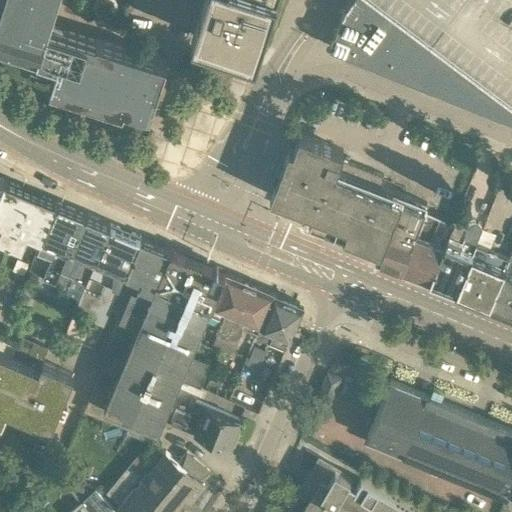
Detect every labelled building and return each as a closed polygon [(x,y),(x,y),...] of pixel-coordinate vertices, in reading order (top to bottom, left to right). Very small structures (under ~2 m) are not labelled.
[(0,0),(0,43),(37,56),(38,55),(58,61),(49,86),(144,117),(144,118),(145,118),(146,119),(147,119),(148,119),(149,118),(150,117),(150,116),(151,116),(151,115),(151,114),(150,114),(167,61),(148,55),(48,23),(52,9),(54,0),(0,0)] [(203,0),(192,35),(191,38),(211,44),(256,59),(274,0),(203,0)] [(511,0),(350,0),(345,8),(329,47),(353,57),(466,103),(511,121),(511,0)] [(205,79),(195,80),(197,93),(207,92),(205,79)] [(382,181),(384,176),(340,159),(343,151),(299,134),(297,140),(300,142),(297,151),(289,148),(284,162),(285,163),(282,172),(280,171),(279,173),(281,174),(277,183),(275,183),(270,196),(312,213),(309,223),(322,228),(322,229),(344,237),(344,236),(380,251),(377,257),(376,257),(375,259),(401,270),(415,234),(421,218),(424,211),(424,210),(427,203),(403,194),(382,181)] [(0,228),(0,239),(9,243),(31,191),(5,180),(0,190),(0,222),(2,224),(0,228)] [(41,240),(57,202),(31,191),(9,243),(21,248),(27,234),(41,240)] [(57,202),(41,240),(36,253),(50,259),(43,277),(57,283),(70,252),(86,214),(57,202)] [(475,245),(481,228),(481,226),(478,223),(477,221),(475,221),(473,221),(470,222),(468,223),(464,221),(471,206),(461,202),(453,221),(453,222),(444,245),(429,281),(454,291),(474,245),(475,245)] [(415,234),(401,270),(429,281),(444,245),(431,240),(440,217),(424,211),(421,218),(415,234)] [(87,283),(90,276),(95,262),(110,224),(86,214),(70,252),(82,257),(73,278),(87,283)] [(95,262),(90,276),(106,283),(103,290),(102,290),(99,297),(84,290),(74,313),(103,326),(125,273),(140,237),(110,224),(95,262)] [(171,249),(140,237),(125,273),(141,279),(136,291),(131,289),(119,318),(138,326),(171,249)] [(508,258),(475,245),(474,245),(454,291),(488,305),(508,258)] [(105,360),(87,401),(158,430),(160,431),(181,380),(191,355),(208,315),(226,272),(171,249),(138,326),(125,359),(112,354),(109,362),(105,360)] [(509,254),(508,258),(488,305),(505,312),(511,294),(511,253),(510,253),(509,254)] [(24,276),(29,263),(18,259),(13,271),(24,276)] [(216,335),(226,339),(250,282),(226,272),(208,315),(222,321),(216,335)] [(274,293),(250,282),(226,339),(223,346),(234,350),(242,329),(257,335),(274,293)] [(274,293),(257,335),(255,338),(285,351),(302,309),(300,303),(274,293)] [(50,348),(34,342),(22,337),(16,350),(44,362),(50,348)] [(260,371),(267,351),(255,346),(247,366),(260,371)] [(0,425),(2,423),(4,419),(7,410),(51,429),(74,375),(42,361),(39,368),(0,351),(0,425)] [(211,363),(191,355),(181,380),(201,388),(211,363)] [(323,420),(340,379),(341,378),(328,373),(310,415),(323,420)] [(391,380),(367,437),(368,442),(404,456),(405,454),(506,496),(509,489),(511,489),(511,430),(471,413),(429,396),(428,395),(391,380)] [(87,401),(81,414),(153,444),(158,430),(87,401)] [(196,401),(191,413),(190,416),(177,410),(171,423),(229,447),(234,435),(237,436),(241,424),(238,423),(240,419),(196,401)] [(137,454),(127,465),(106,492),(122,504),(121,505),(130,511),(169,511),(174,506),(178,509),(188,497),(191,500),(204,483),(202,481),(209,471),(187,453),(179,462),(165,451),(152,467),(137,454)] [(319,459),(301,491),(300,492),(311,499),(303,511),(417,511),(361,479),(356,487),(348,483),(351,479),(340,472),(341,472),(319,459)] [(85,487),(73,484),(71,489),(83,492),(85,487)] [(81,502),(89,511),(111,511),(113,510),(95,489),(81,502)]
